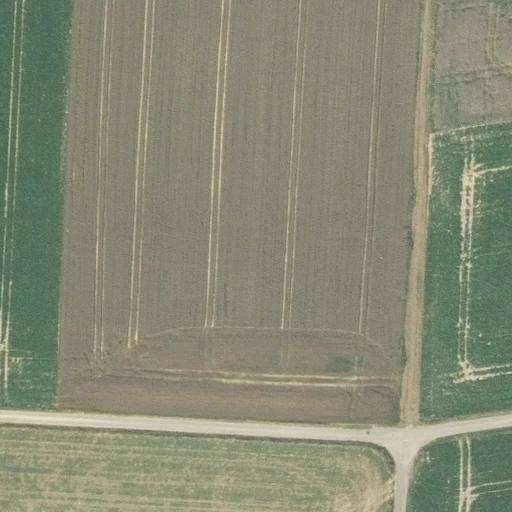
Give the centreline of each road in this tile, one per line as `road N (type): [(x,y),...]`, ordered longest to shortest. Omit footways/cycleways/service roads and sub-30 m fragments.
road 1 (track): [(511,429),(406,444),(0,421)]
road 2 (track): [(427,0),(406,444)]
